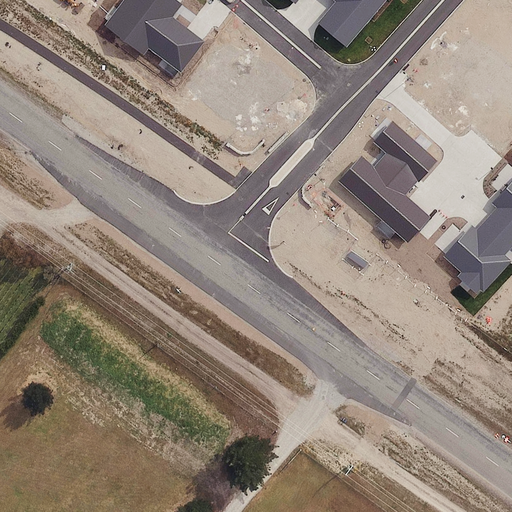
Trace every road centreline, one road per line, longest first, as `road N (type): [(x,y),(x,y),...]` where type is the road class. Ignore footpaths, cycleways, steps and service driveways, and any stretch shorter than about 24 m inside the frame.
road 1 (track): [(0,185),(309,413),(461,511)]
road 2 (residential): [(210,258),(511,474)]
road 3 (residential): [(0,101),(210,258)]
road 4 (residential): [(351,95),(210,258)]
road 5 (residential): [(351,95),(245,0)]
road 6 (residential): [(442,0),(351,95)]
